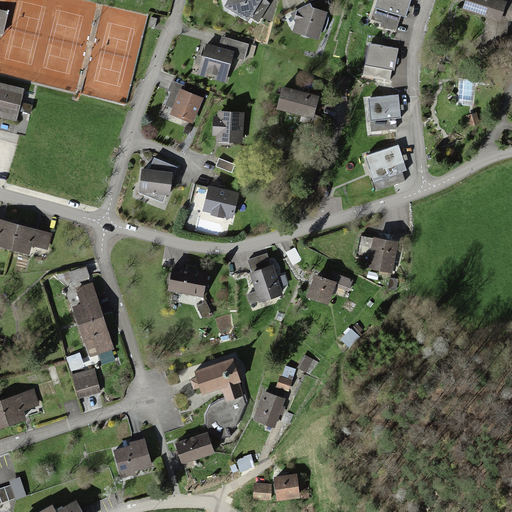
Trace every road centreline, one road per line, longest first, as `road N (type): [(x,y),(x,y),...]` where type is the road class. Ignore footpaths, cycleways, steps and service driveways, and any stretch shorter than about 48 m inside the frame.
road 1 (residential): [(422,189),(237,249),(161,240),(104,222)]
road 2 (residential): [(422,189),(414,40),(428,0)]
road 3 (residential): [(145,398),(100,255),(104,222)]
road 4 (residential): [(145,398),(0,450)]
road 5 (unknown): [(294,233),(341,125),(341,109),(328,97)]
road 6 (residential): [(178,0),(130,136)]
